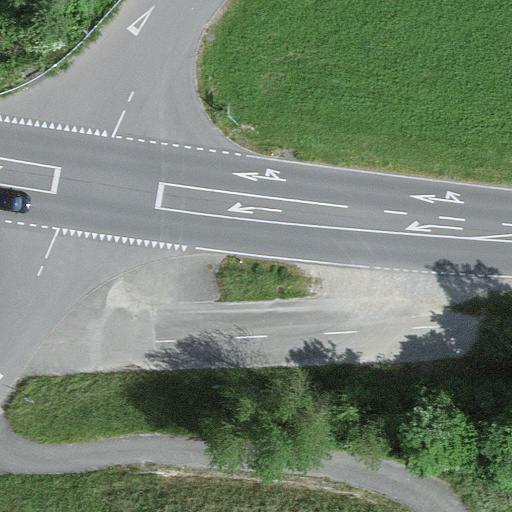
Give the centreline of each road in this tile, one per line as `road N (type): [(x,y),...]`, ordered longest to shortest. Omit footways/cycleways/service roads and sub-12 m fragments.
road 1 (track): [(0,448),(32,458),(192,451),(318,462),(379,475),(422,492),(445,511)]
road 2 (primary): [(511,234),(85,185)]
road 3 (unclassified): [(85,185),(132,80),(180,0)]
road 4 (unclassified): [(0,347),(85,185)]
